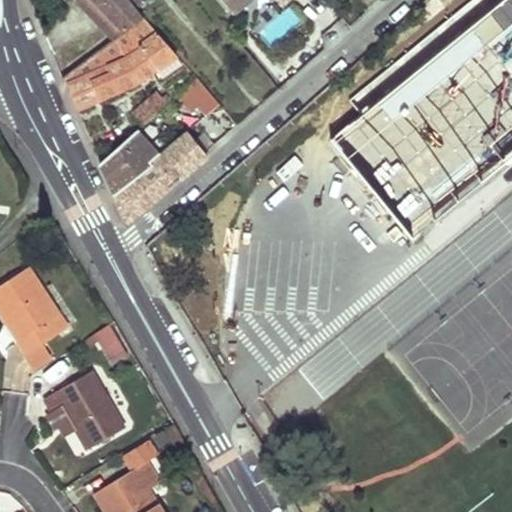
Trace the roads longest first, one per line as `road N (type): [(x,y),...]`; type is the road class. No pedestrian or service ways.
road 1 (unknown): [(204,415),(511,171)]
road 2 (residential): [(406,0),(107,251)]
road 3 (secondary): [(262,511),(107,251)]
road 4 (secondary): [(107,251),(11,58)]
